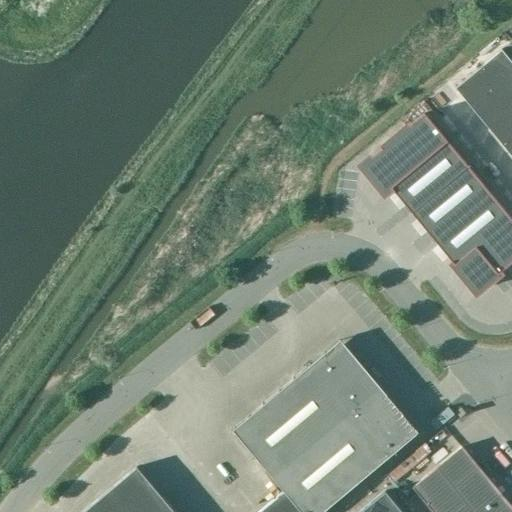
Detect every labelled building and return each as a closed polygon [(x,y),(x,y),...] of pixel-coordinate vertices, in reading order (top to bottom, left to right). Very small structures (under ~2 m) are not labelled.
[(511,62),(502,50),(456,89),(511,157),(511,62)] [(511,220),(424,114),(361,165),(384,193),(391,187),(476,291),(511,261),(511,220)] [(321,511),(417,432),(339,340),(232,430),(283,491),(258,511),(174,511),(136,467),(82,511),(321,511)] [(432,511),(511,511),(511,508),(461,447),(412,487),(432,511)] [(488,465),(493,476),(506,469),(501,459),(488,465)] [(400,511),(384,492),(359,511),(400,511)]
